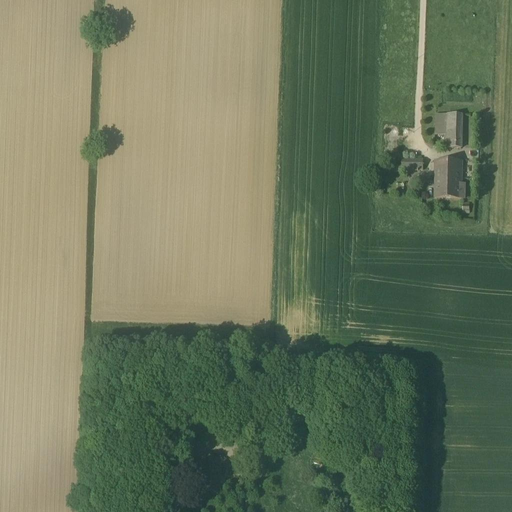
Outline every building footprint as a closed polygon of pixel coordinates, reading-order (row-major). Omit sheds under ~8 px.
[(462,125),(447,124),(446,136),(461,137),(462,125)] [(461,137),(446,136),(446,150),(461,150),(461,137)] [(423,162),(402,161),(402,171),(423,172),(423,162)] [(461,164),(437,164),(437,199),(460,199),(461,164)] [(238,430),(213,429),(213,442),(238,443),(238,430)] [(219,459),(197,459),(196,492),(218,493),(219,459)]
